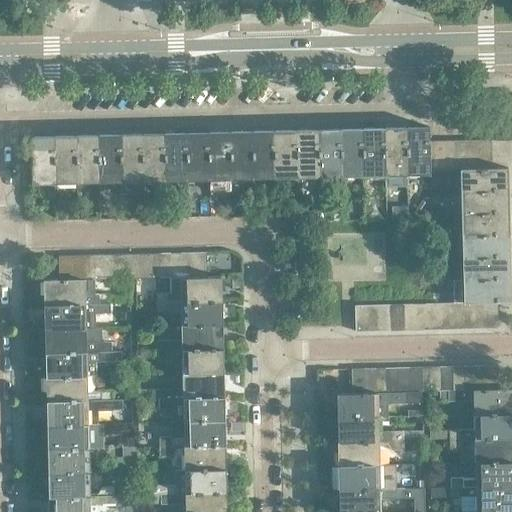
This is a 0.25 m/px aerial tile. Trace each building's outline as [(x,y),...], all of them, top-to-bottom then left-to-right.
[(430,170),(429,141),(429,126),(406,127),(407,170),(430,170)] [(385,175),(384,127),(362,128),(363,171),(363,176),(385,175)] [(407,175),(407,170),(406,127),(384,127),(385,175),(407,175)] [(363,171),(362,128),(340,129),(341,172),(363,171)] [(319,177),(319,172),(318,129),(296,130),(297,178),(319,177)] [(341,172),(340,129),(318,129),(319,172),(341,172)] [(275,174),(274,130),(252,131),(253,174),(275,174)] [(297,178),(296,130),(274,130),(275,174),(275,178),(297,178)] [(231,175),(230,131),(208,132),(209,175),(231,175)] [(253,174),(252,131),(230,131),(231,175),(253,174)] [(187,176),(186,132),(164,133),(165,176),(165,181),(187,180),(187,176)] [(209,175),(208,132),(186,132),(187,176),(209,175)] [(143,177),(142,133),(120,134),(121,177),(121,182),(143,181),(143,177)] [(165,176),(164,133),(142,133),(143,177),(165,176)] [(121,177),(120,134),(98,135),(99,178),(121,177)] [(77,178),(76,135),(54,136),(55,179),(77,178)] [(99,178),(98,135),(76,135),(77,178),(99,178)] [(55,179),(54,136),(31,136),(32,180),(55,179)] [(455,169),(454,140),(442,141),(443,169),(455,169)] [(467,169),(466,140),(454,140),(455,169),(464,169),(467,169)] [(491,168),(491,140),(466,140),(467,169),(491,168)] [(443,169),(442,141),(429,141),(430,170),(443,169)] [(508,168),(491,168),(467,169),(464,169),(465,192),(508,191),(508,168)] [(509,213),(508,191),(465,192),(466,214),(509,213)] [(509,235),(509,213),(466,214),(461,214),(462,236),(466,236),(509,235)] [(510,257),(509,235),(466,236),(467,258),(510,257)] [(182,277),(182,252),(170,253),(171,277),(181,277),(182,277)] [(194,277),(193,252),(182,252),(182,277),(194,277)] [(205,252),(193,252),(194,277),(206,277),(205,252)] [(148,278),(147,253),(135,254),(136,278),(148,278)] [(159,278),(159,253),(147,253),(148,278),(159,278)] [(171,277),(170,253),(159,253),(159,278),(171,277)] [(106,279),(105,254),(94,255),(94,279),(106,279)] [(117,279),(117,254),(105,254),(106,279),(117,279)] [(129,279),(129,254),(117,254),(117,279),(129,279)] [(72,280),(71,255),(59,255),(59,280),(72,280)] [(83,279),(82,255),(71,255),(72,280),(83,279)] [(94,279),(94,255),(82,255),(83,279),(84,279),(94,279)] [(511,279),(510,257),(467,258),(467,280),(511,279)] [(221,276),(206,277),(194,277),(182,277),(181,277),(181,299),(172,299),(169,293),(156,293),(156,303),(222,301),(221,276)] [(72,280),(59,280),(44,281),(45,305),(110,304),(110,294),(85,295),(84,279),(83,279),(72,280)] [(511,301),(511,290),(511,279),(467,280),(468,302),(473,302),(484,302),(497,302),(511,301)] [(222,325),(222,301),(156,303),(156,312),(181,312),(182,326),(222,325)] [(473,302),(468,302),(461,303),(461,329),(473,328),(473,302)] [(485,328),(484,302),(473,302),(473,328),(485,328)] [(497,328),(497,302),(484,302),(485,328),(497,328)] [(415,329),(414,303),(402,304),(403,330),(415,329)] [(426,329),(426,303),(414,303),(415,329),(426,329)] [(438,329),(437,303),(426,303),(426,329),(438,329)] [(450,329),(449,303),(437,303),(438,329),(450,329)] [(461,329),(461,303),(449,303),(450,329),(461,329)] [(86,328),(85,314),(110,313),(110,304),(45,305),(45,329),(86,328)] [(368,330),(367,304),(355,305),(355,331),(368,330)] [(380,330),(379,304),(367,304),(368,330),(380,330)] [(391,330),(391,304),(379,304),(380,330),(391,330)] [(403,330),(402,304),(391,304),(391,330),(403,330)] [(223,349),(222,325),(182,326),(182,340),(157,341),(157,351),(223,349)] [(86,343),(86,328),(45,329),(46,353),(111,352),(111,342),(86,343)] [(223,373),(223,349),(157,351),(158,360),(170,360),(173,353),(182,353),(183,374),(223,373)] [(87,376),(86,362),(111,361),(111,352),(46,353),(46,377),(87,376)] [(475,390),(474,365),(463,366),(463,390),(475,390)] [(486,390),(486,365),(474,365),(475,390),(486,390)] [(498,365),(486,365),(486,390),(498,389),(498,365)] [(440,391),(440,366),(428,366),(428,391),(440,391)] [(452,391),(451,366),(440,366),(440,391),(448,391),(452,391)] [(463,390),(463,366),(451,366),(452,391),(463,390)] [(387,392),(386,367),(375,368),(375,392),(387,392)] [(398,392),(398,367),(386,367),(387,392),(398,392)] [(410,392),(409,367),(398,367),(398,392),(402,392),(410,392)] [(422,391),(421,367),(409,367),(410,392),(422,391)] [(364,393),(363,368),(351,368),(352,393),(364,393)] [(375,392),(375,368),(363,368),(364,393),(375,392)] [(224,397),(223,373),(183,374),(183,388),(158,389),(158,398),(224,397)] [(87,397),(87,376),(46,377),(47,401),(112,400),(112,390),(99,390),(96,397),(87,397)] [(511,413),(511,389),(498,389),(486,390),(475,390),(463,390),(452,391),(448,391),(448,401),(473,400),(474,415),(511,413)] [(402,402),(402,392),(398,392),(387,392),(375,392),(364,393),(352,393),(337,393),(337,418),(378,417),(377,396),(386,396),(390,402),(402,402)] [(224,421),(224,397),(158,398),(159,408),(171,408),(174,401),(183,401),(184,422),(224,421)] [(47,425),(88,424),(98,424),(97,411),(112,411),(112,409),(122,409),(121,400),(47,401),(47,425)] [(511,437),(511,413),(474,415),(474,436),(465,436),(462,429),(449,430),(449,439),(511,437)] [(378,438),(378,417),(337,418),(338,442),(403,440),(403,431),(390,431),(387,438),(378,438)] [(225,445),(224,421),(184,422),(184,432),(172,433),(172,437),(159,437),(160,446),(225,445)] [(88,439),(88,424),(47,425),(48,449),(113,448),(113,438),(88,439)] [(511,461),(511,437),(449,439),(450,449),(462,449),(465,442),(474,442),(475,463),(511,461)] [(403,450),(403,440),(338,442),(339,466),(379,465),(378,444),(387,444),(391,450),(403,450)] [(226,469),(225,445),(160,446),(160,456),(172,456),(176,449),(185,449),(185,470),(226,469)] [(89,472),(89,458),(114,457),(113,448),(48,449),(49,473),(89,472)] [(511,485),(511,461),(475,463),(475,484),(466,484),(463,477),(450,478),(450,487),(511,485)] [(379,479),(379,465),(339,466),(339,490),(404,488),(404,479),(379,479)] [(226,493),(226,469),(185,470),(185,484),(160,485),(161,494),(226,493)] [(89,493),(89,472),(49,473),(49,497),(115,496),(114,486),(102,486),(98,493),(89,493)] [(511,509),(511,485),(450,487),(451,497),(463,497),(467,490),(476,490),(476,511),(511,509)] [(405,498),(404,488),(339,490),(339,511),(379,511),(380,499),(405,498)] [(226,511),(226,493),(161,494),(161,504),(186,503),(186,511),(226,511)] [(89,511),(90,506),(115,505),(115,496),(49,497),(49,511),(89,511)]
